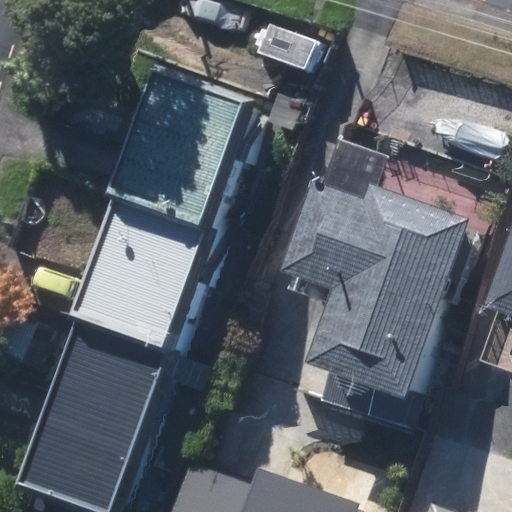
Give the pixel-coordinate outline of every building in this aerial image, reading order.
[(267,99),(173,70),(97,308),(192,338),(267,99)] [(419,391),(477,213),(329,166),(300,267),(345,281),(318,361),(419,391)] [(511,292),(491,349),(511,356),(511,292)] [(165,356),(90,329),(35,479),(110,506),(165,356)] [(238,511),(249,480),(209,467),(194,511),(238,511)] [(352,511),(357,495),(281,473),(269,511),(352,511)]
